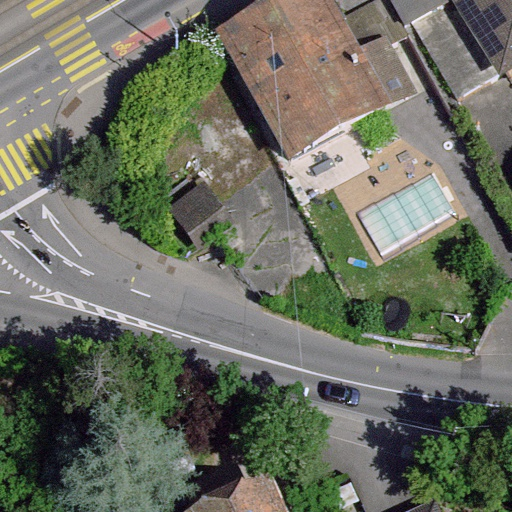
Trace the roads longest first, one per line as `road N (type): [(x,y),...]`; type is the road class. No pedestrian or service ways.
road 1 (tertiary): [(511,403),(309,370),(84,300)]
road 2 (secondary): [(0,89),(153,0)]
